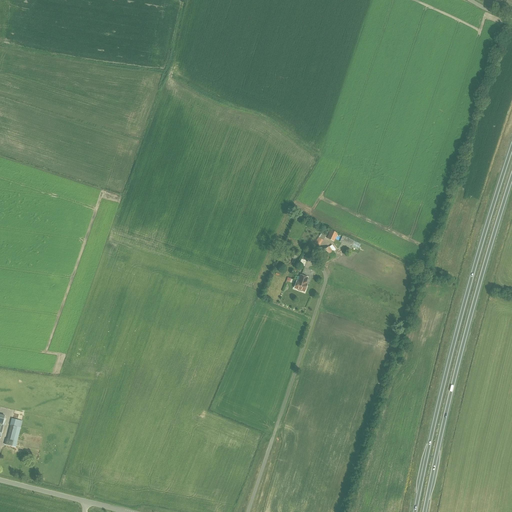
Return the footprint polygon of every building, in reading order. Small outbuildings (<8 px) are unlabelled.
[(324,233),(327,228),(318,224),(315,229),(324,233)] [(334,241),(338,232),(330,229),(327,238),(334,241)] [(340,242),(352,248),(357,250),(361,244),(343,235),(340,242)] [(335,255),(329,246),(321,252),(326,261),(335,255)] [(297,281),(294,288),(297,289),(299,290),(302,291),(302,290),(305,291),(307,284),(306,284),(308,277),(304,276),(301,275),(299,281),(297,281)] [(11,425),(7,441),(13,442),(17,427),(11,425)]
